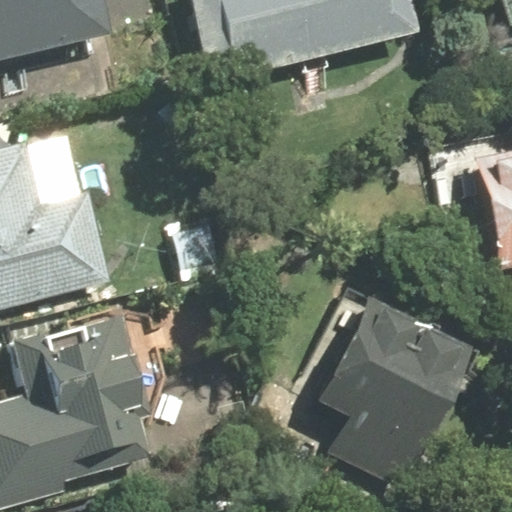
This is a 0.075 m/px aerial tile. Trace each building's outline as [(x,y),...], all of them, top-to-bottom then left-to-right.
[(83,0),(0,0),(0,60),(93,38),(83,0)] [(174,0),(195,86),(401,37),(391,0),(174,0)] [(511,0),(488,0),(499,31),(511,27),(511,0)] [(0,311),(99,288),(76,194),(26,207),(11,146),(0,149),(0,311)] [(511,151),(456,163),(480,275),(498,271),(505,308),(511,306),(511,151)] [(201,229),(160,236),(169,279),(209,271),(201,229)] [(454,351),(348,302),(300,407),(333,422),(318,454),(391,487),(454,351)] [(108,318),(0,346),(0,349),(12,397),(0,400),(0,509),(141,473),(128,421),(135,419),(108,318)]
